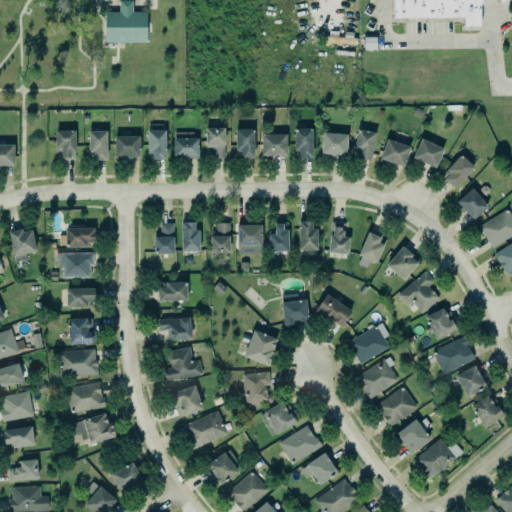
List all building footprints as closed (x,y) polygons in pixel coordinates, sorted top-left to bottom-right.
[(392,0),(478,0),(479,27),(463,29),(460,16),(392,16),(392,0)] [(99,41),(99,11),(140,11),(140,41),(99,41)] [(353,44),(354,38),(335,37),(335,31),(326,30),(326,36),(321,35),(321,42),(353,44)] [(224,157),(224,128),(205,127),(205,147),(212,147),(212,157),(224,157)] [(311,128),(295,128),(295,157),(312,157),(311,128)] [(322,128),(320,151),(342,153),(345,131),(322,128)] [(237,158),(253,158),(253,129),(236,129),(237,158)] [(56,131),(57,159),(75,158),(74,130),(56,131)] [(144,130),(144,153),(149,153),(149,160),(163,160),(163,130),(144,130)] [(355,130),(373,133),(367,160),(360,160),(354,159),(355,151),(351,150),(355,130)] [(85,131),(104,131),(104,160),(90,160),(90,152),(85,152),(85,131)] [(260,131),(285,132),(285,153),(260,153),(260,131)] [(113,133),(139,133),(139,154),(113,154),(113,133)] [(171,134),(197,134),(197,153),(171,153),(171,134)] [(432,167),(441,149),(418,138),(409,157),(432,167)] [(403,166),(410,146),(385,139),(379,159),(403,166)] [(0,145),(0,166),(11,166),(11,145),(0,145)] [(474,167),(461,154),(441,176),(454,188),(474,167)] [(470,220),(487,207),(473,188),(456,200),(470,220)] [(491,248),(511,235),(511,216),(507,208),(478,226),(491,248)] [(295,221),(309,221),(309,229),(314,229),(314,250),(295,251),(295,221)] [(177,222),(178,252),(196,251),(196,230),(191,231),(191,222),(177,222)] [(229,253),(229,223),(215,222),(215,235),(210,235),(209,252),(229,253)] [(270,225),(271,234),(265,234),(265,252),(285,251),(285,222),(271,222),(272,225),(270,225)] [(344,255),(346,238),(340,237),(340,231),(341,223),(328,222),(325,252),(344,255)] [(8,228),(13,253),(37,248),(31,223),(8,228)] [(170,223),(170,254),(151,254),(150,235),(157,235),(157,223),(170,223)] [(233,225),(258,225),(258,246),(257,246),(258,253),(236,253),(236,248),(234,246),(233,247),(233,225)] [(62,228),(91,228),(92,242),(86,242),(86,245),(83,245),(84,247),(62,247),(62,228)] [(376,263),(384,241),(367,234),(355,263),(366,267),(369,260),(376,263)] [(511,272),(511,241),(493,253),(507,275),(511,272)] [(398,247),(409,255),(407,257),(414,263),(400,280),(383,265),(398,247)] [(56,266),(61,266),(62,277),(90,277),(90,264),(93,264),(93,252),(55,252),(56,266)] [(428,286),(434,281),(425,271),(396,294),(406,306),(411,302),(421,313),(438,299),(428,286)] [(154,286),(154,302),(184,301),(184,283),(183,281),(158,281),(158,286),(154,286)] [(94,305),(94,287),(66,288),(66,305),(94,305)] [(340,326),(350,311),(322,293),(312,309),(316,312),(313,317),(326,325),(330,319),(340,326)] [(280,302),(305,299),(308,324),(297,326),(297,327),(284,329),(284,325),(283,325),(280,302)] [(457,330),(447,306),(424,316),(434,339),(457,330)] [(156,316),(188,312),(190,335),(170,337),(169,326),(157,327),(156,316)] [(94,343),(93,318),(67,318),(68,344),(94,343)] [(347,338),(374,323),(386,346),(359,360),(347,338)] [(252,326),(276,336),(266,363),(241,353),(252,326)] [(0,355),(16,350),(15,348),(24,345),(21,337),(13,340),(8,327),(0,329),(0,355)] [(442,374),(474,359),(463,336),(431,351),(442,374)] [(198,360),(192,361),(188,346),(167,351),(170,367),(163,369),(166,382),(201,374),(198,360)] [(58,376),(96,375),(95,350),(57,350),(58,376)] [(393,364),(388,355),(355,378),(369,399),(397,380),(388,367),(393,364)] [(0,385),(22,380),(18,363),(0,367),(0,385)] [(453,373),(472,363),(478,374),(481,372),(487,383),(465,396),(453,373)] [(269,385),(268,371),(242,374),(245,405),(269,402),(267,385),(269,385)] [(104,405),(102,396),(100,396),(97,381),(63,387),(68,412),(104,405)] [(400,384),(415,405),(387,425),(372,404),(400,384)] [(202,409),(194,385),(170,393),(178,417),(202,409)] [(483,426),(502,412),(499,409),(502,407),(497,399),(493,401),(493,400),(494,398),(489,391),(486,394),(485,393),(468,405),(483,426)] [(32,417),(29,392),(0,394),(0,405),(2,420),(32,417)] [(269,434),(297,418),(291,406),(285,410),(284,409),(287,405),(283,398),(279,400),(279,399),(262,409),(262,411),(258,414),(269,434)] [(181,423),(215,408),(225,432),(191,446),(181,423)] [(102,410),(105,421),(109,420),(113,432),(112,432),(113,434),(87,441),(86,436),(80,438),(78,432),(74,433),(70,422),(80,418),(80,417),(102,410)] [(395,434),(411,454),(430,438),(414,419),(395,434)] [(1,426),(29,423),(31,442),(11,444),(10,440),(4,440),(2,433),(1,426)] [(313,436),(305,423),(276,442),(290,463),(321,444),(316,436),(313,436)] [(413,461),(430,480),(462,451),(452,441),(446,446),(438,437),(413,461)] [(202,459),(224,444),(234,458),(230,461),(235,469),(218,481),(202,459)] [(305,464),(298,469),(305,478),(311,473),(318,483),(336,470),(321,450),(304,462),(305,464)] [(18,459),(35,457),(37,476),(6,480),(5,467),(9,466),(9,468),(12,468),(12,465),(19,465),(18,459)] [(109,474),(120,494),(142,482),(132,462),(109,474)] [(222,492),(250,470),(266,488),(240,510),(232,499),(229,501),(222,492)] [(348,485),(342,477),(312,499),(320,510),(316,511),(336,511),(357,497),(353,490),(354,489),(350,484),(348,485)] [(504,511),(511,511),(511,483),(494,500),(504,511)] [(97,484),(114,498),(102,511),(92,511),(81,502),(97,484)] [(9,511),(48,511),(47,496),(39,496),(39,486),(9,487),(9,511)] [(249,511),(263,500),(273,511),(249,511)] [(369,511),(361,502),(349,511),(369,511)] [(489,502),(497,511),(478,511),(489,502)]
